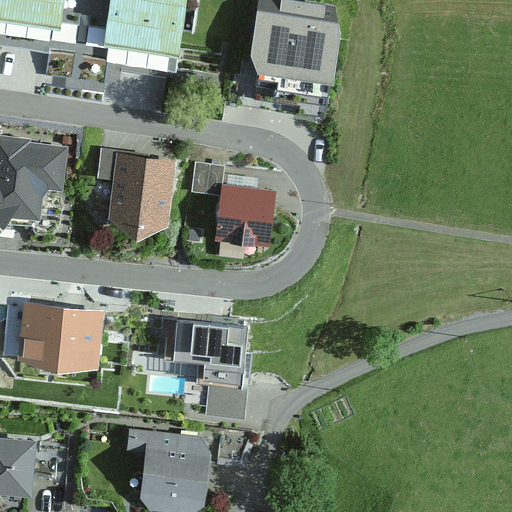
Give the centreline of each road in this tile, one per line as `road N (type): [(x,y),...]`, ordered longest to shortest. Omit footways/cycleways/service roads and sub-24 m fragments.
road 1 (residential): [(0,101),(269,147),(299,167),(315,209),(290,264),(250,284),(0,264)]
road 2 (unclassified): [(511,315),(372,362),(293,403),(237,511)]
